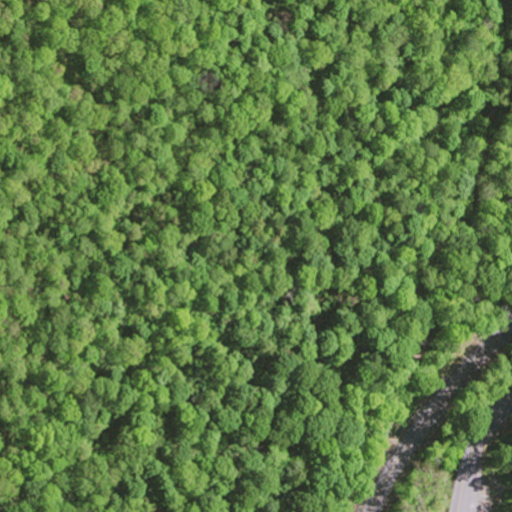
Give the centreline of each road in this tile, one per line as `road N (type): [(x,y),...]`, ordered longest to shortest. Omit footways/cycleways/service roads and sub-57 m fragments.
road 1 (secondary): [(371,511),(442,385),(488,329),(511,323),(505,407),(467,459),(457,511)]
road 2 (track): [(503,0),(497,126),(459,232),(456,295),(479,338)]
